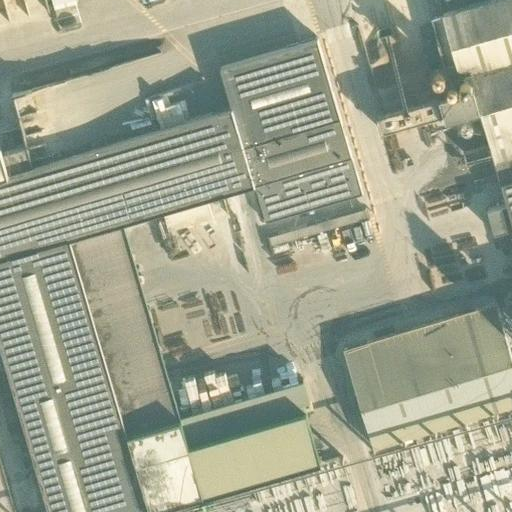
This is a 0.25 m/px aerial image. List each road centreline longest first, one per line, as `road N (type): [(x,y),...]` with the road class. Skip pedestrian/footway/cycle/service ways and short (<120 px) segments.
road 1 (unknown): [(325,0),(406,271),(402,286),(305,319),(375,511)]
road 2 (unclassified): [(0,67),(241,0)]
road 3 (unknown): [(305,319),(172,374)]
